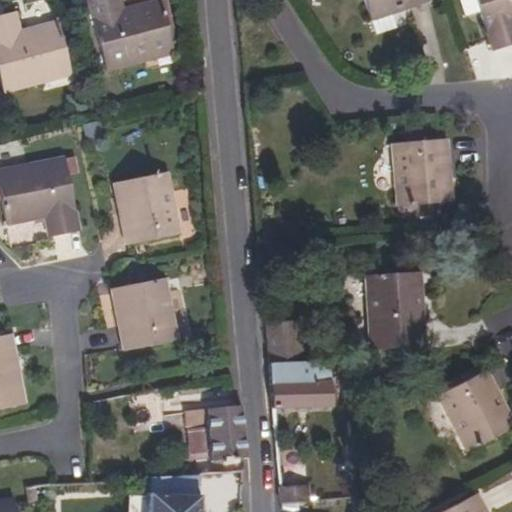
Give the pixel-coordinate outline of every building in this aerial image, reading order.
[(88,0),(106,72),(145,62),(143,53),(172,46),(161,2),(123,11),(119,0),(88,0)] [(172,46),(143,53),(145,62),(181,53),(167,0),(161,2),(172,46)] [(429,0),(364,0),(370,18),(405,6),(406,9),(430,1),(429,0)] [(511,0),(476,0),(493,51),(511,45),(511,0)] [(0,79),(4,93),(43,84),(41,75),(69,68),(58,23),(20,32),(14,13),(0,16),(0,79)] [(69,68),(41,75),(43,84),(72,77),(69,68)] [(446,140),(393,144),(398,207),(448,203),(446,166),(448,166),(446,140)] [(65,158),(24,166),(26,174),(0,178),(0,191),(7,227),(45,219),(49,238),(79,232),(65,158)] [(0,178),(26,174),(24,166),(0,170),(0,178)] [(117,184),(124,220),(121,221),(126,246),(180,235),(168,174),(117,184)] [(417,273),(367,276),(371,351),(424,347),(422,310),(419,310),(417,273)] [(115,291),(122,326),(118,326),(123,352),(177,341),(165,280),(115,291)] [(294,322),(266,324),(269,364),(297,363),(294,322)] [(300,322),(294,322),(297,363),(303,363),(300,322)] [(4,337),(11,377),(18,376),(11,335),(4,337)] [(0,410),(24,406),(18,376),(11,377),(4,337),(0,337),(0,410)] [(273,410),(332,407),(329,363),(303,363),(297,363),(269,364),(273,410)] [(487,371),(438,395),(468,451),(511,428),(511,427),(495,396),(499,394),(487,371)] [(160,425),(161,396),(133,395),(132,424),(160,425)] [(242,407),(237,406),(186,411),(187,427),(208,426),(212,461),(243,459),(245,459),(242,410),(242,407)] [(149,511),(198,511),(200,476),(151,481),(149,511)] [(280,487),(281,503),(309,501),(308,485),(280,487)] [(485,511),(477,495),(442,511),(485,511)]
